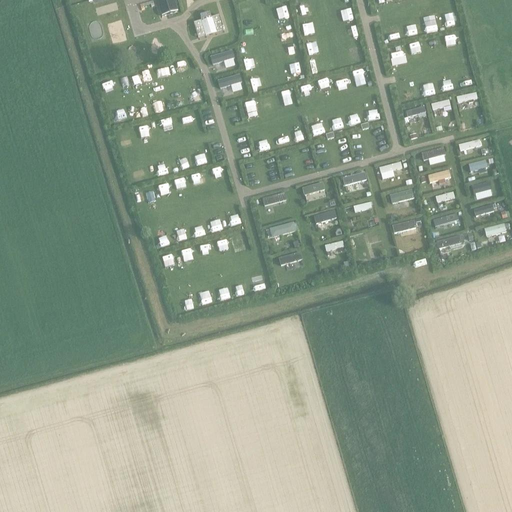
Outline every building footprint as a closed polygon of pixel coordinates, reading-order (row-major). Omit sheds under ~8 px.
[(177,12),(173,0),(156,0),(162,17),(177,12)] [(194,24),(198,38),(223,31),(219,16),(211,19),(209,13),(199,16),(201,22),(194,24)] [(436,19),(426,21),(428,32),(438,30),(436,19)] [(413,59),(423,57),(421,48),(411,50),(413,59)] [(233,50),(211,57),(213,65),(235,58),(233,50)] [(392,65),(407,64),(405,52),(391,53),(392,65)] [(245,60),(248,70),(257,67),(254,57),(245,60)] [(177,62),(180,72),(190,70),(187,60),(177,62)] [(300,63),(290,65),(292,75),(302,72),(300,63)] [(356,82),(365,80),(364,70),(354,72),(356,82)] [(125,86),(135,85),(134,75),(124,76),(125,86)] [(218,82),(220,89),(243,83),(240,75),(218,82)] [(107,93),(118,91),(116,80),(105,82),(107,93)] [(311,87),(303,89),(305,96),(313,95),(311,87)] [(477,93),(457,97),(458,103),(478,99),(477,93)] [(452,110),(450,100),(431,104),(433,111),(444,108),(445,112),(452,110)] [(144,106),(137,108),(139,117),(146,115),(144,106)] [(425,107),(407,110),(409,121),(427,118),(425,107)] [(120,121),(128,120),(127,110),(118,112),(120,121)] [(184,126),(192,125),(190,115),(182,117),(184,126)] [(293,132),(295,141),(305,139),(303,130),(293,132)] [(131,147),(137,142),(132,135),(126,139),(131,147)] [(261,139),(262,149),(270,148),(269,138),(261,139)] [(459,144),(460,151),(482,146),(481,140),(459,144)] [(444,148),(422,154),(424,161),(446,155),(444,148)] [(402,162),(403,167),(408,166),(406,157),(377,163),(378,167),(402,162)] [(471,173),(488,169),(486,160),(469,164),(471,173)] [(394,170),(402,169),(401,164),(380,167),(382,179),(395,177),(394,170)] [(216,183),(224,181),(222,171),(214,172),(216,183)] [(430,182),(451,179),(450,171),(429,174),(430,182)] [(195,185),(204,183),(202,173),(193,176),(195,185)] [(344,185),(367,181),(366,174),(343,178),(344,185)] [(345,186),(347,192),(364,188),(363,182),(345,186)] [(476,197),(494,193),(491,182),(474,186),(476,197)] [(303,188),(306,201),(327,196),(323,183),(303,188)] [(392,204),(415,199),(413,190),(390,195),(392,204)] [(454,193),(436,196),(438,205),(456,202),(454,193)] [(265,207),(287,201),(285,194),(263,199),(265,207)] [(354,206),(355,212),(373,209),(372,203),(354,206)] [(493,205),(474,210),(476,217),(495,212),(493,205)] [(230,222),(239,221),(237,211),(229,212),(230,222)] [(316,224),(337,219),(336,211),(314,216),(316,224)] [(435,227),(459,221),(458,214),(433,220),(435,227)] [(394,232),(416,229),(415,222),(393,224),(394,232)] [(484,229),(487,237),(510,230),(508,223),(484,229)] [(296,224),(270,227),(271,236),(297,233),(296,224)] [(194,236),(203,234),(201,225),(192,227),(194,236)] [(361,235),(362,241),(379,238),(378,232),(361,235)] [(241,234),(231,237),(234,251),(245,249),(241,234)] [(451,247),(451,249),(464,247),(462,237),(437,241),(438,248),(451,247)] [(225,241),(215,243),(217,252),(227,250),(225,241)] [(325,245),(326,251),(345,248),(344,242),(325,245)] [(200,247),(202,256),(210,254),(208,246),(200,247)] [(287,269),(304,266),(301,253),(279,257),(281,266),(286,265),(287,269)] [(175,260),(166,261),(168,271),(177,269),(175,260)] [(263,274),(253,276),(256,291),(266,289),(263,274)] [(191,296),(183,297),(185,306),(193,304),(191,296)]
